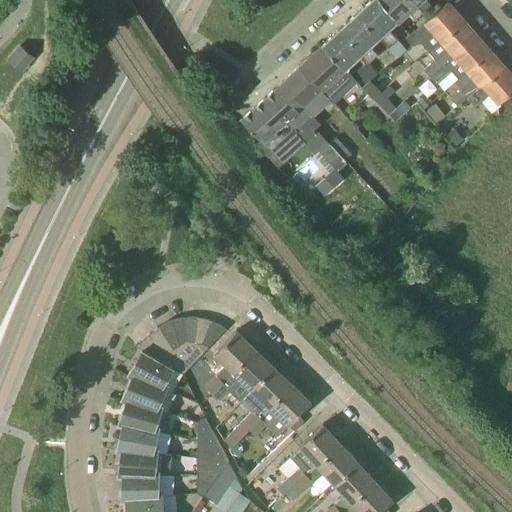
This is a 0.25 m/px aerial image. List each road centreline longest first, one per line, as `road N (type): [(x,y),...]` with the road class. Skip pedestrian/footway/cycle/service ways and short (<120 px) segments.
road 1 (residential): [(83,511),(78,420),(100,333),(137,297),(191,281),(250,299),(451,511)]
road 2 (secondary): [(0,339),(169,0)]
road 3 (residential): [(238,90),(332,0)]
